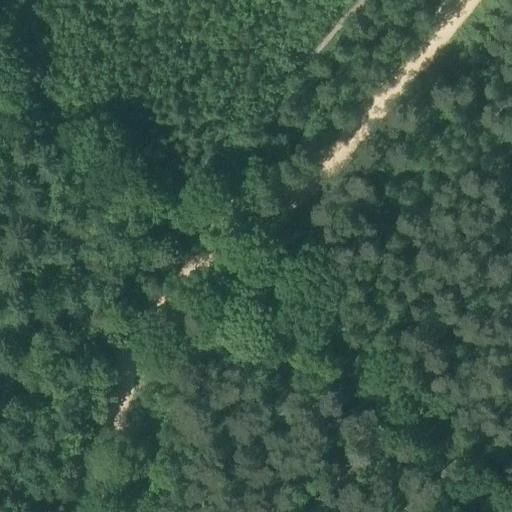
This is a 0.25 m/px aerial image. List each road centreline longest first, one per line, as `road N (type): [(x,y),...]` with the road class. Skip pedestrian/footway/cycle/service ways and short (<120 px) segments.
road 1 (track): [(459,0),(275,215),(160,283),(72,511)]
road 2 (track): [(275,215),(268,259),(275,323),(486,511)]
